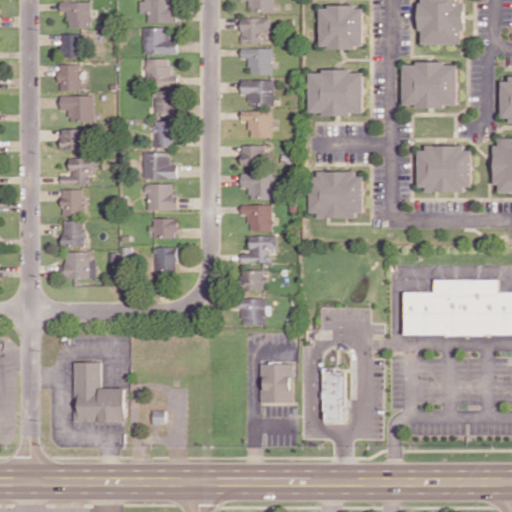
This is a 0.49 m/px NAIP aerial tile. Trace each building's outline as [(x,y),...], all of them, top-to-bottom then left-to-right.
[(68,27),(92,27),(93,1),(61,0),(60,10),(69,11),(68,27)] [(148,22),(175,21),(174,0),(139,0),(140,11),(148,11),(148,22)] [(463,0),(420,0),(421,44),(464,43),(463,0)] [(364,5),(321,5),(321,47),(364,47),(364,5)] [(271,17),(241,16),(240,42),(270,43),(271,17)] [(144,53),(177,52),(177,34),(167,35),(167,27),(144,27),(144,53)] [(83,33),(63,33),(63,57),(83,56),(83,33)] [(249,74),(273,73),(272,47),(241,47),(241,57),(249,57),(249,74)] [(170,58),(146,58),(147,84),(178,84),(178,74),(171,75),(170,58)] [(404,62),(404,105),(458,105),(459,62),(404,62)] [(81,64),(60,63),(59,89),(81,89),(81,64)] [(364,70),(310,70),(309,113),(364,114),(364,70)] [(511,76),(502,77),(502,117),(509,117),(509,120),(511,120),(511,76)] [(275,79),(241,79),(241,93),(249,93),(249,104),(274,105),(275,79)] [(155,89),(154,114),(175,115),(176,89),(155,89)] [(94,95),(61,95),(61,109),(69,109),(68,120),(94,120),(94,95)] [(273,136),(273,109),(242,110),(242,119),(249,119),(249,136),(273,136)] [(176,120),(155,120),(154,146),(175,147),(176,120)] [(62,128),(61,149),(82,149),(83,128),(62,128)] [(495,144),(495,184),(500,184),(500,192),(511,191),(511,136),(500,137),(500,144),(495,144)] [(266,145),(242,144),(241,165),(266,165),(266,145)] [(473,190),(473,149),(466,149),(466,144),(426,144),(426,150),(419,150),(419,186),(426,186),(426,190),(473,190)] [(144,152),(144,178),(177,177),(177,164),(170,164),(170,152),(144,152)] [(90,184),(90,170),(94,170),(94,156),(70,156),(70,175),(61,175),(61,183),(90,184)] [(364,175),(357,175),(357,170),(312,170),(312,212),(318,212),(318,217),(357,217),(357,212),(364,212),(364,175)] [(250,198),(275,198),(275,173),(241,174),(241,187),(249,186),(250,198)] [(173,182),(147,183),(148,209),(178,209),(177,194),(173,194),(173,182)] [(82,188),(62,189),(62,215),(83,214),(82,188)] [(249,230),(273,230),(273,204),(242,203),(242,213),(249,213),(249,230)] [(152,237),(178,237),(178,217),(151,217),(152,237)] [(85,245),(86,220),(63,219),(63,244),(85,245)] [(250,235),(251,252),(242,253),(242,262),(271,261),(270,248),(277,248),(277,235),(250,235)] [(177,246),(154,246),(154,271),(177,271),(177,246)] [(96,278),(97,251),(65,250),(64,278),(96,278)] [(264,269),(242,270),(243,289),(264,289),(264,269)] [(406,335),(511,334),(511,290),(500,291),(500,278),(436,279),(436,291),(406,291),(406,335)] [(266,325),(267,298),(237,297),(237,307),(244,307),(243,324),(266,325)] [(127,421),(126,387),(102,388),(102,361),(75,361),(76,422),(127,421)] [(295,363),(261,363),(261,402),(295,402),(295,363)] [(348,371),(337,371),(337,366),(325,366),(324,419),(343,419),(343,405),(347,405),(348,371)] [(167,410),(153,409),(153,423),(166,423),(167,410)]
